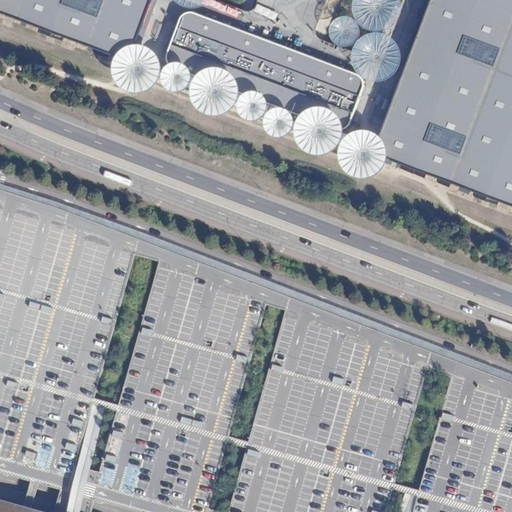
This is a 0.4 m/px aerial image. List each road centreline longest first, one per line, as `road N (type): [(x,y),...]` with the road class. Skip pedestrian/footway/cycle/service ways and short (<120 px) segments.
road 1 (primary): [(511,300),(0,100)]
road 2 (primary): [(0,126),(511,323)]
